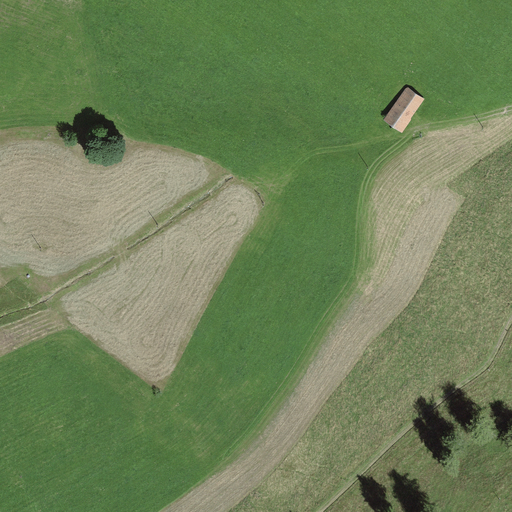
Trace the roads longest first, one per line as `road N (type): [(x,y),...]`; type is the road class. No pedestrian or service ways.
road 1 (track): [(511,318),(485,366),(320,511)]
road 2 (track): [(252,170),(511,107)]
